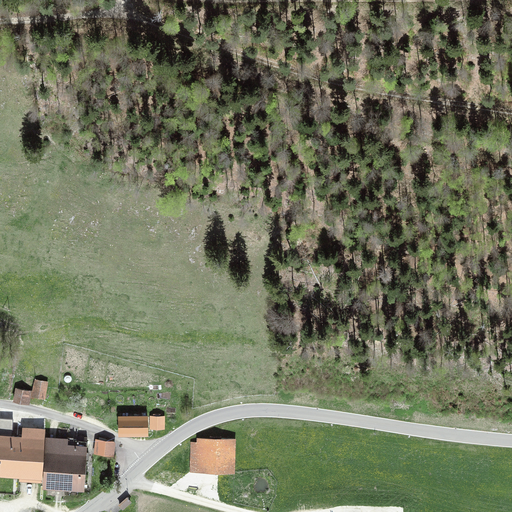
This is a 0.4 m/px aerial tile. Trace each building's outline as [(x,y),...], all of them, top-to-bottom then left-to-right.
[(16,387),(14,400),(26,402),(27,394),(44,397),(47,381),(36,379),(33,390),(16,387)] [(147,415),(122,415),(122,433),(147,432),(147,415)] [(162,415),(152,415),(152,428),(162,428),(162,415)] [(20,478),(41,479),(44,429),(23,427),(21,434),(18,434),(18,436),(9,435),(10,417),(0,416),(0,471),(20,473),(20,478)] [(190,470),(233,472),(234,438),(197,438),(197,442),(191,442),(190,470)] [(56,449),(46,448),(43,485),(84,487),(87,440),(59,439),(56,449)] [(113,441),(98,439),(97,449),(112,451),(113,441)] [(130,501),(127,497),(119,504),(122,508),(130,501)]
